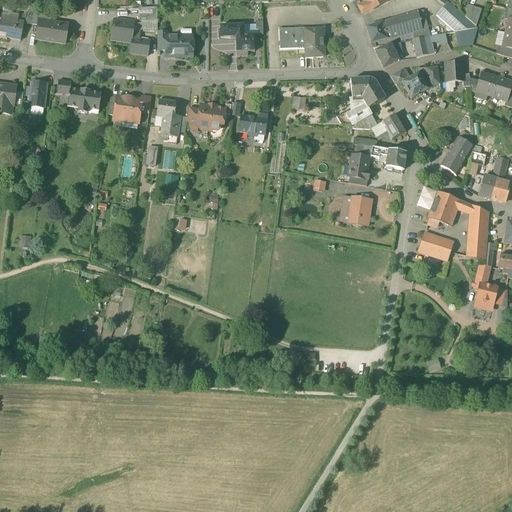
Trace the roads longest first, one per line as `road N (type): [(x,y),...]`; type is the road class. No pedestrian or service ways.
road 1 (track): [(0,276),(51,256),(292,349),(334,353)]
road 2 (residential): [(82,72),(186,80),(377,71)]
road 3 (residential): [(383,354),(410,182),(427,158)]
road 4 (track): [(511,406),(373,396)]
road 5 (track): [(373,396),(302,511)]
road 6 (unknown): [(344,15),(281,16),(283,76)]
